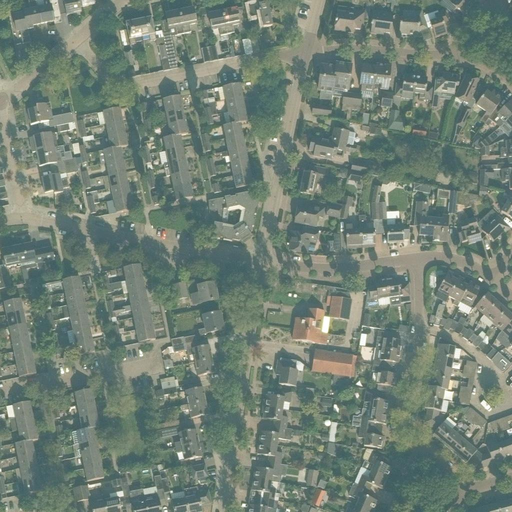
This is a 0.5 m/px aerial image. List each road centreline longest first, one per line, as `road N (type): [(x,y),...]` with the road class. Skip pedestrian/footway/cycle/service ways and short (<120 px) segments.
road 1 (residential): [(305,53),(128,86),(106,80),(75,40)]
road 2 (unclassified): [(221,511),(260,263)]
road 3 (residential): [(260,263),(20,217)]
road 4 (unclassified): [(260,263),(305,53)]
road 5 (residential): [(416,446),(405,433),(419,330),(416,258)]
road 6 (residential): [(0,391),(158,363)]
road 7 (residential): [(416,258),(340,268),(260,263)]
road 8 (residential): [(450,56),(305,53)]
